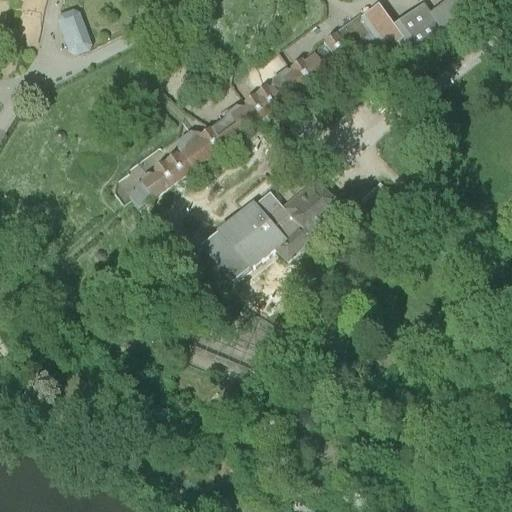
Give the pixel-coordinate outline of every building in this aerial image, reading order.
[(373,47),(381,42),(398,68),(448,34),(483,0),(452,0),(435,15),(429,5),(396,27),(377,0),(375,0),(320,37),(334,58),(366,36),(373,47)] [(85,13),(79,10),(64,15),(62,22),(74,54),(82,59),(94,53),(97,45),(85,13)] [(119,199),(129,212),(137,207),(144,218),(174,194),(254,116),(245,103),(201,128),(135,173),(132,178),(122,184),(119,199)] [(330,180),(296,208),(281,191),(267,203),(300,241),(288,251),(299,263),(358,213),(330,180)] [(267,203),(231,234),(233,237),(262,270),(263,272),(288,251),(300,241),(267,203)] [(233,237),(216,250),(245,284),(262,270),(233,237)] [(226,351),(142,297),(134,310),(218,364),(226,351)] [(299,359),(278,374),(285,391),(309,381),(299,359)] [(345,458),(339,468),(349,474),(355,464),(345,458)] [(244,490),(236,500),(251,511),(258,501),(244,490)]
